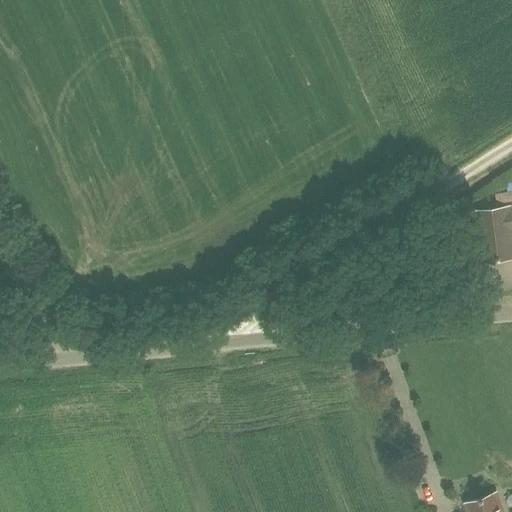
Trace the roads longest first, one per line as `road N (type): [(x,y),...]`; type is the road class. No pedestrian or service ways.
road 1 (unclassified): [(229,341),(242,321),(511,151)]
road 2 (unclassified): [(229,341),(511,312)]
road 3 (unclassified): [(0,367),(229,341)]
